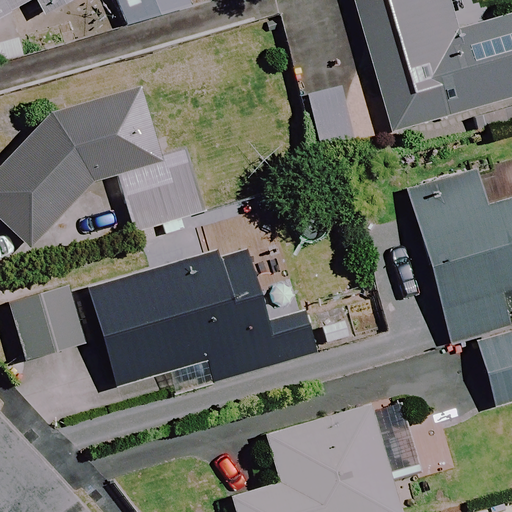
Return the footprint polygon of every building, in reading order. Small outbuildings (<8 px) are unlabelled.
[(66,0),(0,0),(0,16),(24,5),(31,18),(66,0)] [(182,8),(179,0),(107,0),(119,31),(182,8)] [(340,0),(379,137),(457,115),(465,144),(511,130),(511,16),(447,35),(437,0),(340,0)] [(333,59),(283,74),(309,162),(360,147),(333,59)] [(91,185),(105,180),(123,233),(196,209),(176,149),(151,157),(131,96),(36,127),(0,159),(0,235),(12,249),(91,185)] [(465,347),(505,336),(493,295),(511,289),(511,198),(479,208),(468,168),(394,189),(440,350),(464,343),(465,347)] [(255,317),(233,240),(0,307),(0,313),(14,363),(87,342),(101,392),(160,375),(166,397),(319,353),(304,303),(255,317)] [(511,333),(505,336),(465,347),(483,411),(511,402),(511,333)] [(225,511),(391,511),(384,486),(405,480),(383,402),(256,438),(270,486),(222,500),(225,511)]
